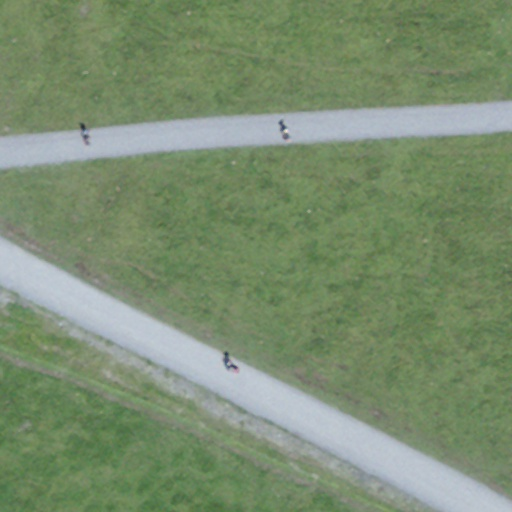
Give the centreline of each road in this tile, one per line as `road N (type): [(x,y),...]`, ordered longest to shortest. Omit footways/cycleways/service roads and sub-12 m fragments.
road 1 (track): [(0,271),(480,511)]
road 2 (track): [(0,157),(511,124)]
